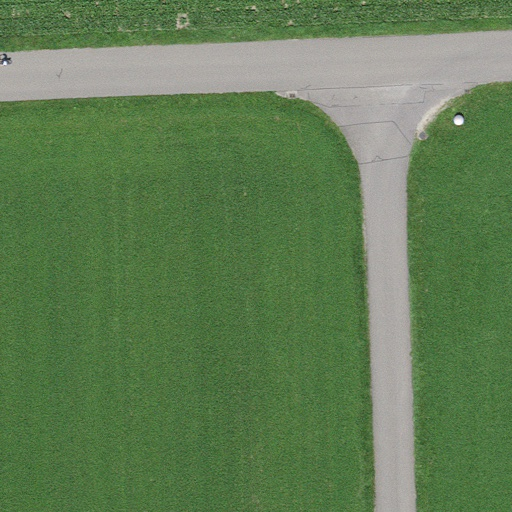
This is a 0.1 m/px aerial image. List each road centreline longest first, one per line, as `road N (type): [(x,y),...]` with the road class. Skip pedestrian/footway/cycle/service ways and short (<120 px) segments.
road 1 (unclassified): [(403,511),(388,64)]
road 2 (unclassified): [(0,79),(388,64)]
road 3 (unclassified): [(388,64),(511,59)]
